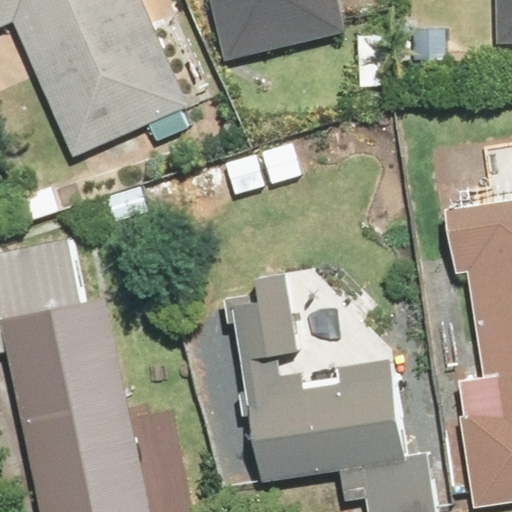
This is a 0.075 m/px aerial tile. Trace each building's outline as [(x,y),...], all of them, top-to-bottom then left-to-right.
[(0,0),(0,27),(14,22),(75,160),(190,110),(141,0),(0,0)] [(207,0),(224,63),(346,32),(337,0),(207,0)] [(511,46),(511,0),(496,0),(498,47),(511,46)] [(511,201),(446,211),(456,277),(470,275),(485,377),(459,381),(465,416),(460,417),(474,510),(511,504),(511,201)] [(150,511),(106,295),(84,300),(72,239),(0,253),(0,357),(6,356),(37,511),(150,511)] [(366,500),(368,511),(434,511),(425,453),(416,455),(405,386),(400,387),(397,368),(391,369),(389,360),(334,369),(337,386),(303,391),(300,374),(281,378),(277,358),(297,354),(284,271),(253,276),(257,300),(230,305),(260,485),(340,472),(345,503),(366,500)]
